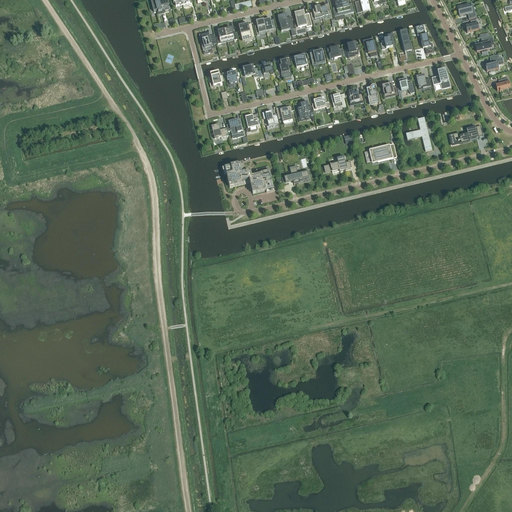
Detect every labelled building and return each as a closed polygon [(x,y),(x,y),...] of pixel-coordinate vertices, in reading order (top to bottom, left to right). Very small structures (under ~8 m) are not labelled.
[(162,14),(162,11),(159,0),(152,0),(153,3),(152,4),(154,12),(158,11),(159,15),(162,14)] [(159,0),(162,11),(169,9),(167,0),(166,0),(165,0),(159,0)] [(359,0),(360,0),(360,2),(355,3),(357,14),(358,14),(363,13),(363,10),(369,8),(369,11),(370,11),(367,0),(359,0)] [(341,2),(344,15),(354,13),(352,6),(349,7),(347,1),(341,2)] [(333,11),(335,18),(344,15),(341,2),(335,4),(336,10),(333,11)] [(318,8),(321,20),(323,19),(330,17),(327,5),(319,7),(320,8),(318,8)] [(476,18),(474,10),(471,11),(470,5),(458,8),(460,17),(468,15),(469,20),(476,18)] [(320,20),(321,20),(318,8),(314,9),(315,11),(313,11),(313,15),(310,15),(312,21),(320,19),(320,20)] [(303,12),(295,14),(298,29),(306,27),(306,28),(312,27),(309,14),(304,16),(303,12)] [(278,18),(280,27),(282,26),(283,31),(290,29),(290,30),(290,31),(294,30),(292,22),(288,23),(286,19),(286,16),(278,18)] [(263,21),(266,33),(273,31),(273,30),(276,29),(274,23),(271,24),(270,19),(263,21)] [(465,27),(467,34),(479,31),(477,20),(470,22),(471,26),(465,27)] [(255,28),(256,35),(257,35),(257,36),(259,36),(260,36),(259,34),(266,33),(263,21),(256,23),(257,28),(255,28)] [(239,27),(241,38),(242,42),(244,41),(255,39),(251,24),(239,27)] [(423,26),(416,28),(418,37),(420,36),(423,49),(425,49),(427,55),(434,53),(432,44),(430,45),(427,35),(425,35),(423,26)] [(225,31),(227,42),(234,40),(234,41),(237,40),(236,33),(233,34),(231,29),(225,31)] [(216,38),(218,45),(221,44),(221,43),(227,42),(225,31),(218,32),(219,37),(216,38)] [(401,38),(405,53),(412,51),(407,31),(400,32),(401,38)] [(206,34),(199,36),(203,52),(211,50),(209,45),(211,45),(211,46),(217,44),(215,38),(210,39),(209,34),(206,35),(206,34)] [(384,42),(380,43),(381,49),(395,46),(393,35),(383,37),(384,42)] [(494,46),(492,38),(485,40),(486,44),(475,47),(477,53),(481,52),(482,54),(487,52),(487,51),(491,50),(490,46),(494,46)] [(365,52),(367,52),(367,55),(369,54),(370,58),(377,57),(376,53),(375,50),(377,49),(377,52),(378,52),(376,46),(375,47),(373,39),(367,41),(367,42),(363,43),(365,52)] [(348,51),(348,52),(347,52),(349,60),(356,58),(355,57),(357,57),(359,56),(358,52),(361,52),(359,46),(356,46),(356,43),(346,45),(347,46),(345,47),(346,52),(348,51)] [(339,47),(330,49),(331,54),(329,55),(330,61),(338,59),(344,57),(344,58),(342,49),(339,50),(339,47)] [(313,65),(315,64),(316,66),(325,63),(322,51),(310,54),(312,65),(313,65)] [(294,58),(295,61),(297,69),(305,67),(306,69),(309,68),(308,65),(307,65),(306,60),(307,60),(306,60),(305,56),(294,58)] [(495,57),(495,60),(490,61),(491,65),(485,66),(487,73),(490,72),(490,73),(495,72),(495,71),(499,70),(497,64),(503,62),(502,58),(499,59),(498,56),(495,57)] [(279,67),(281,72),(281,75),(290,73),(289,68),(289,66),(291,66),(290,60),(287,61),(287,60),(280,62),(281,66),(279,67)] [(271,64),(263,66),(264,70),(262,71),(264,75),(270,74),(270,75),(273,74),(271,64)] [(253,66),(243,69),(245,78),(248,77),(248,76),(249,76),(249,77),(255,76),(253,66)] [(434,86),(443,84),(444,89),(450,88),(450,89),(451,89),(447,75),(446,75),(445,70),(442,71),(443,72),(438,74),(439,77),(431,79),(434,87),(434,86)] [(220,77),(219,76),(219,72),(210,74),(211,78),(213,85),(213,86),(215,85),(215,86),(216,86),(216,85),(219,84),(219,86),(222,86),(221,83),(224,83),(223,76),(222,76),(220,77)] [(230,85),(234,84),(238,83),(237,79),(238,79),(237,75),(236,76),(235,72),(227,74),(228,78),(227,78),(228,82),(229,81),(230,85)] [(431,87),(429,79),(425,80),(424,76),(416,78),(419,89),(422,88),(423,90),(427,88),(431,87)] [(398,92),(400,102),(402,101),(402,92),(408,91),(410,95),(411,95),(411,94),(414,93),(412,83),(407,84),(406,79),(398,81),(399,86),(400,86),(401,91),(398,92)] [(499,92),(501,92),(500,91),(510,89),(509,84),(508,79),(498,81),(500,86),(496,87),(497,92),(499,92)] [(396,87),(392,88),(391,83),(382,86),(382,87),(382,90),(383,90),(384,96),(390,95),(390,98),(397,96),(398,96),(396,87)] [(377,99),(377,98),(377,97),(378,97),(378,96),(377,96),(377,95),(377,94),(376,94),(376,93),(376,92),(376,91),(376,89),(376,88),(375,87),(374,86),(373,86),(372,86),(372,87),(371,87),(371,88),(370,88),(370,89),(371,90),(367,91),(369,101),(370,105),(374,104),(375,104),(378,103),(379,105),(379,104),(379,102),(378,101),(378,100),(378,99),(377,99)] [(364,104),(362,96),(358,97),(358,93),(357,93),(357,92),(356,92),(353,93),(353,92),(353,93),(348,94),(350,102),(349,102),(349,103),(350,102),(350,105),(355,103),(355,105),(360,104),(360,105),(364,104)] [(337,96),(331,97),(333,109),(338,108),(338,109),(342,108),(342,109),(346,108),(344,99),(340,100),(340,96),(337,97),(337,96)] [(324,99),(313,101),(314,104),(312,105),(314,111),(326,108),(327,110),(330,109),(328,103),(325,104),(324,99)] [(298,119),(298,120),(298,119),(310,116),(311,118),(314,117),(311,107),(309,108),(307,103),(300,104),(301,109),(296,110),(297,115),(298,119)] [(280,111),(283,124),(293,121),(291,113),(292,113),(290,107),(283,109),(283,110),(280,111)] [(279,125),(277,115),(273,116),(272,112),(269,113),(269,112),(262,114),(264,120),(267,120),(269,127),(278,124),(279,125)] [(249,117),(245,118),(248,129),(249,129),(250,133),(257,131),(256,127),(259,127),(258,120),(254,121),(253,118),(250,119),(249,117)] [(408,141),(422,138),(425,152),(432,151),(424,118),(418,120),(420,131),(406,135),(408,141)] [(241,122),(238,123),(237,120),(229,123),(232,136),(239,134),(239,135),(243,134),(241,122)] [(214,140),(221,138),(229,137),(227,129),(220,131),(219,125),(215,126),(211,127),(211,128),(212,128),(212,131),(211,132),(211,131),(212,136),(212,135),(213,135),(214,140)] [(459,134),(449,136),(452,147),(470,143),(469,140),(483,136),(480,127),(466,130),(467,135),(459,137),(459,134)] [(393,146),(370,151),(373,163),(377,162),(378,163),(388,161),(392,160),(391,158),(395,157),(393,146)] [(344,158),(337,159),(338,164),(331,166),(331,165),(330,165),(330,166),(324,167),(325,174),(332,172),(339,170),(339,173),(340,173),(341,173),(340,172),(351,169),(350,163),(345,164),(344,158)] [(244,181),(249,180),(253,195),(274,190),(268,167),(245,173),(243,164),(225,168),(229,186),(234,184),(235,188),(245,185),(244,181)] [(291,176),(282,179),(283,185),(293,182),(294,185),(300,183),(299,181),(309,178),(308,172),(298,175),(296,167),(290,168),(291,176)]
